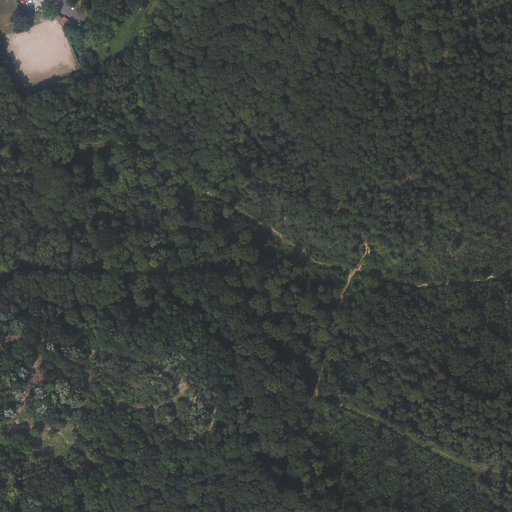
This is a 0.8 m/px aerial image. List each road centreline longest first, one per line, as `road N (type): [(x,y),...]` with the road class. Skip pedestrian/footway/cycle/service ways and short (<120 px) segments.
road 1 (track): [(402,0),(385,117),(335,204),(367,244),(356,268),(416,288),(511,278)]
road 2 (track): [(315,391),(296,382),(243,282),(231,275),(0,279)]
road 3 (track): [(339,511),(309,423),(356,268)]
road 4 (track): [(315,391),(466,468),(511,481)]
